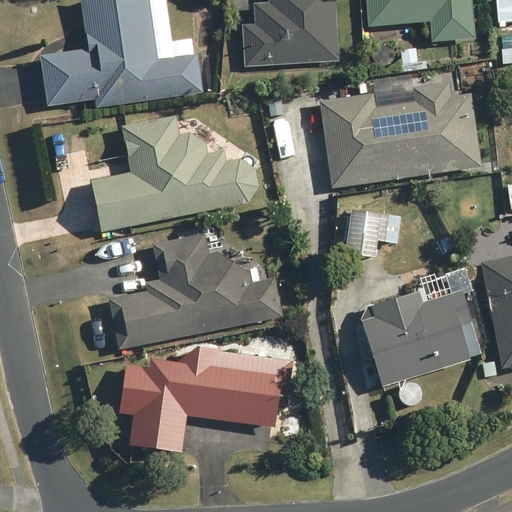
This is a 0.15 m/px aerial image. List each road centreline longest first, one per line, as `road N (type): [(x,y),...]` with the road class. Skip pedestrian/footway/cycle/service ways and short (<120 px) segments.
road 1 (residential): [(0,276),(61,511)]
road 2 (residential): [(399,511),(511,468)]
